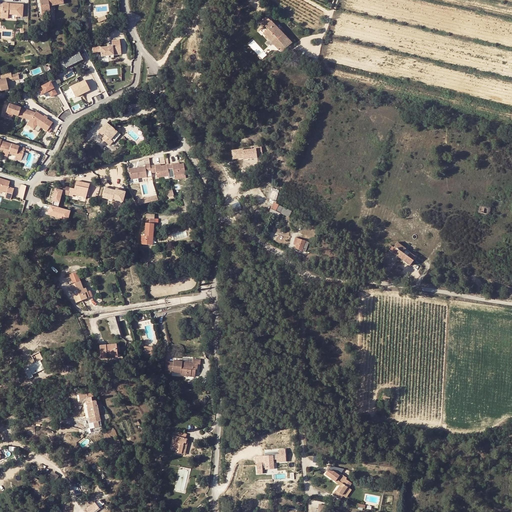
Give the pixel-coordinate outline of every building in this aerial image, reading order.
[(62,0),(38,0),(42,13),(50,11),(49,7),(63,4),(62,0)] [(0,5),(0,19),(1,20),(7,20),(8,16),(16,16),(16,18),(22,19),(23,6),(2,5),(2,6),(0,5)] [(268,30),(263,34),(278,50),(280,49),(283,52),(292,43),(270,21),(264,26),(268,30)] [(121,56),(121,47),(113,47),(113,49),(106,49),(106,48),(100,48),(93,48),(93,55),(99,55),(98,53),(101,53),(101,57),(108,57),(109,59),(114,59),(113,56),(121,56)] [(79,52),(62,60),(66,68),(83,60),(79,52)] [(2,91),(9,89),(6,78),(3,79),(0,80),(0,89),(1,89),(2,91)] [(85,80),(70,87),(75,97),(90,90),(85,80)] [(50,82),(37,88),(41,95),(48,91),(51,97),(57,94),(50,82)] [(8,104),(5,112),(12,115),(23,119),(23,118),(29,120),(36,125),(48,133),(50,129),(48,128),(51,123),(35,112),(34,113),(8,104)] [(36,125),(29,120),(26,124),(33,129),(36,125)] [(112,143),(110,141),(117,132),(107,123),(99,132),(105,137),(102,140),(110,146),(112,143)] [(74,137),(77,140),(84,131),(82,129),(74,137)] [(84,131),(77,140),(82,144),(89,135),(84,131)] [(110,141),(112,143),(120,134),(117,132),(110,141)] [(24,148),(5,142),(2,150),(1,154),(6,156),(7,153),(14,155),(13,158),(20,160),(24,148)] [(232,149),(233,159),(258,158),(257,148),(232,149)] [(153,166),(148,166),(148,168),(132,171),(133,181),(150,178),(149,173),(154,172),(153,168),(153,166)] [(170,166),(170,167),(171,171),(176,170),(177,177),(188,175),(187,166),(175,167),(175,166),(170,166)] [(158,167),(153,168),(154,172),(154,174),(159,174),(160,179),(172,178),(171,171),(170,167),(158,169),(158,167)] [(0,190),(1,191),(5,192),(3,198),(9,199),(12,189),(7,187),(8,181),(0,178),(0,190)] [(70,188),(68,195),(73,197),(73,195),(84,198),(84,199),(85,199),(86,196),(87,192),(89,184),(78,181),(76,189),(70,188)] [(53,202),(52,206),(58,208),(59,208),(62,194),(68,195),(70,188),(64,186),(63,191),(55,189),(52,201),(53,202)] [(124,202),(126,191),(105,186),(103,197),(124,202)] [(276,200),(280,190),(272,187),(268,197),(276,200)] [(50,206),(48,215),(51,216),(51,214),(60,217),(60,218),(68,221),(71,212),(59,208),(58,208),(52,206),(50,206)] [(283,207),(281,213),(291,217),(293,212),(283,207)] [(489,209),(481,207),(479,213),(487,215),(489,209)] [(151,246),(151,236),(153,236),(154,224),(146,224),(145,224),(144,236),(141,236),(140,245),(151,246)] [(306,241),(299,238),(297,246),(296,248),(303,251),(306,241)] [(416,257),(410,253),(409,255),(404,252),(407,248),(398,243),(394,248),(399,251),(396,255),(411,266),(415,262),(413,261),(416,257)] [(76,272),(69,275),(72,282),(68,285),(76,304),(87,299),(83,291),(81,286),(82,286),(76,272)] [(83,291),(87,299),(92,297),(90,292),(87,293),(85,290),(83,291)] [(112,335),(120,332),(116,315),(107,317),(112,335)] [(118,357),(117,352),(116,345),(116,344),(99,346),(100,359),(118,357)] [(153,355),(153,346),(145,346),(144,355),(153,355)] [(57,361),(62,358),(58,350),(51,354),(51,357),(52,359),(55,358),(57,361)] [(42,359),(39,352),(32,356),(35,363),(23,369),(29,380),(33,378),(32,375),(44,370),(39,361),(42,359)] [(32,375),(33,378),(45,372),(46,368),(42,359),(39,361),(44,370),(32,375)] [(194,377),(195,369),(196,369),(197,364),(199,365),(200,360),(192,359),(192,363),(181,362),(180,374),(180,376),(194,377)] [(172,374),(180,374),(181,362),(181,361),(173,360),(172,363),(165,363),(164,371),(172,372),(172,374)] [(19,377),(22,383),(27,380),(24,374),(19,377)] [(94,400),(93,391),(78,394),(79,402),(86,400),(86,404),(85,404),(88,418),(86,418),(82,419),(83,424),(89,423),(100,421),(99,416),(96,399),(94,400)] [(81,402),(83,404),(86,418),(88,418),(85,404),(86,404),(86,400),(79,402),(78,394),(76,395),(77,403),(81,402)] [(35,427),(22,427),(23,436),(35,435),(35,427)] [(187,441),(188,441),(189,439),(186,438),(187,434),(175,432),(174,436),(173,436),(171,446),(172,446),(171,450),(175,451),(175,453),(182,454),(183,442),(187,443),(187,441)] [(265,456),(256,456),(257,474),(263,473),(262,468),(266,468),(266,470),(274,469),(273,460),(276,459),(277,462),(286,461),(285,449),(279,450),(279,452),(279,455),(270,455),(270,452),(265,453),(265,456)] [(55,481),(58,474),(52,471),(49,478),(55,481)] [(331,471),(328,474),(337,482),(339,481),(343,485),(337,493),(335,491),(332,495),(340,502),(344,499),(345,500),(353,491),(351,489),(354,485),(347,480),(348,479),(343,475),(342,477),(337,472),(331,471)]
